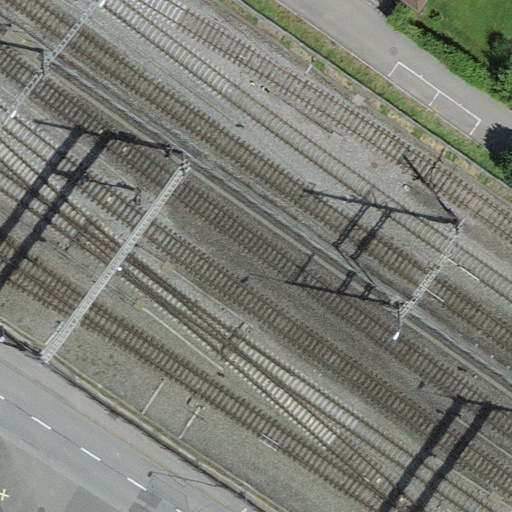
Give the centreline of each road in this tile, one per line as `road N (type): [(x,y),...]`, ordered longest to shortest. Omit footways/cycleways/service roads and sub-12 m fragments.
road 1 (residential): [(329,0),(511,133)]
road 2 (tertiary): [(0,395),(183,511)]
